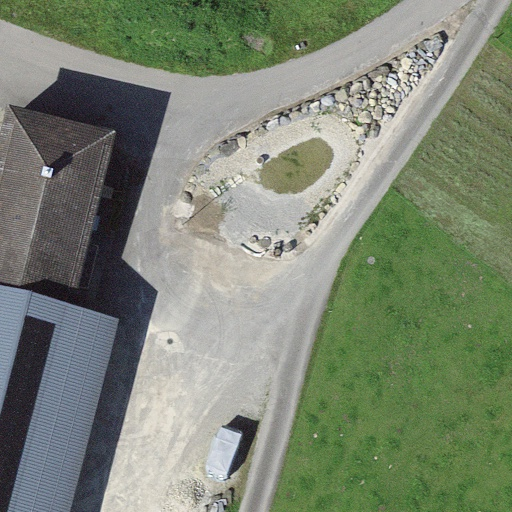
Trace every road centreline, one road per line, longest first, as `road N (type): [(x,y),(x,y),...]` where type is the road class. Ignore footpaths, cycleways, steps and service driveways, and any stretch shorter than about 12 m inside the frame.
road 1 (residential): [(495,0),(350,245),(258,511)]
road 2 (residential): [(439,0),(340,57),(231,101),(178,97),(0,37)]
